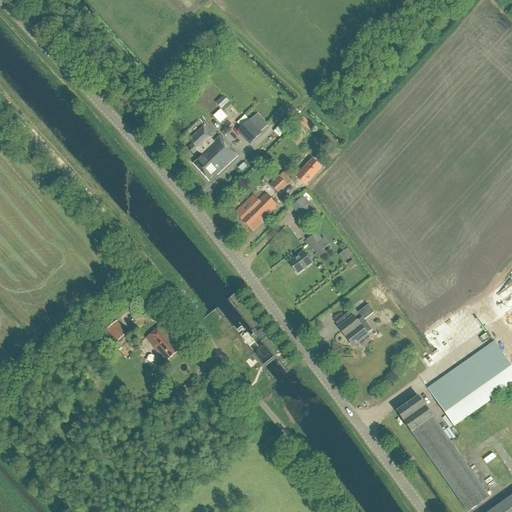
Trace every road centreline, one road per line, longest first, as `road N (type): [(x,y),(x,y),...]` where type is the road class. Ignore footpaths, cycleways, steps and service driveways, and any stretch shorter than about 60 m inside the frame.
road 1 (tertiary): [(423,511),(224,242),(4,0)]
road 2 (unclassified): [(350,511),(149,272)]
road 3 (track): [(0,99),(149,272)]
